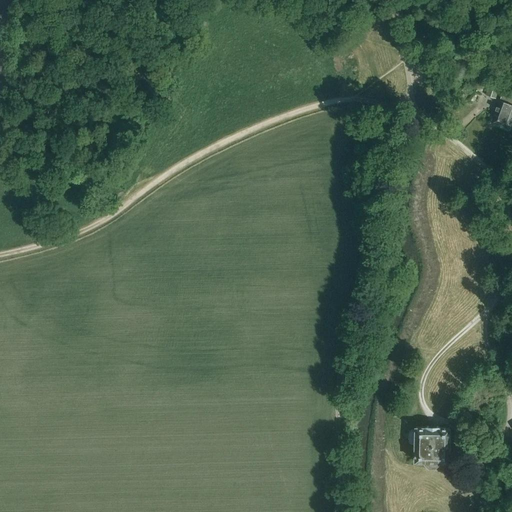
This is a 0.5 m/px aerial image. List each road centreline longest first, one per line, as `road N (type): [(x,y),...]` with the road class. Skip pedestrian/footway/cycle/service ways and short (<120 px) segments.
road 1 (unclassified): [(391,101),(341,99),(274,120),(191,158),(83,229),(0,253)]
road 2 (track): [(337,511),(339,369),(391,101)]
